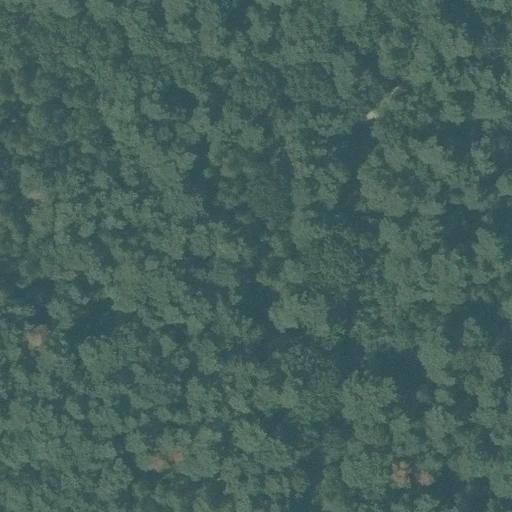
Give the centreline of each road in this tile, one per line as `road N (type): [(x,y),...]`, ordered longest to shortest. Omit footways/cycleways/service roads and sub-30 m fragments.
road 1 (track): [(363,99),(296,511)]
road 2 (track): [(363,99),(4,0)]
road 3 (track): [(511,42),(363,99)]
road 4 (track): [(511,136),(363,99)]
